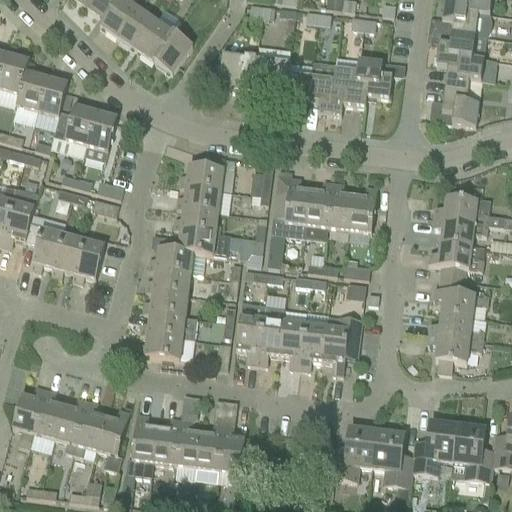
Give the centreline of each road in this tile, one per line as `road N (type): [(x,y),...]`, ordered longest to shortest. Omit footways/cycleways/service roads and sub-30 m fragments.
road 1 (residential): [(385,395),(361,416),(129,379),(113,361),(116,339)]
road 2 (residential): [(385,395),(400,162)]
road 3 (residential): [(400,162),(175,131)]
road 4 (residential): [(116,339),(175,131)]
road 5 (residential): [(175,131),(122,101),(17,0)]
road 6 (residential): [(400,162),(422,0)]
road 7 (residential): [(175,131),(236,17),(237,0)]
road 8 (residential): [(511,382),(385,395)]
